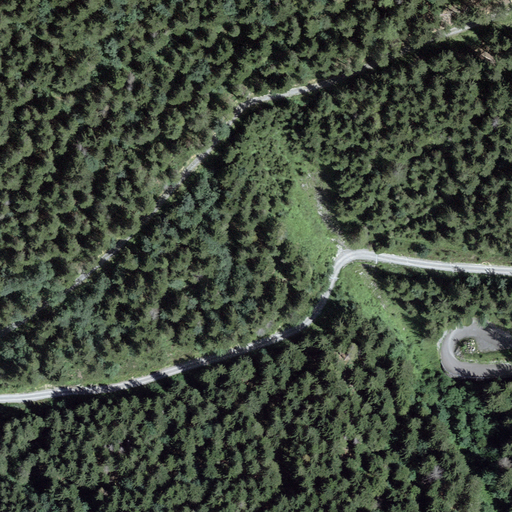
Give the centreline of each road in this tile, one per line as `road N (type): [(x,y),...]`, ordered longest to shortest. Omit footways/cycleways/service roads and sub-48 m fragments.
road 1 (track): [(0,334),(134,233),(248,104),(316,87),(511,13)]
road 2 (track): [(0,401),(101,392),(267,343),(322,310),(347,258),(511,273)]
